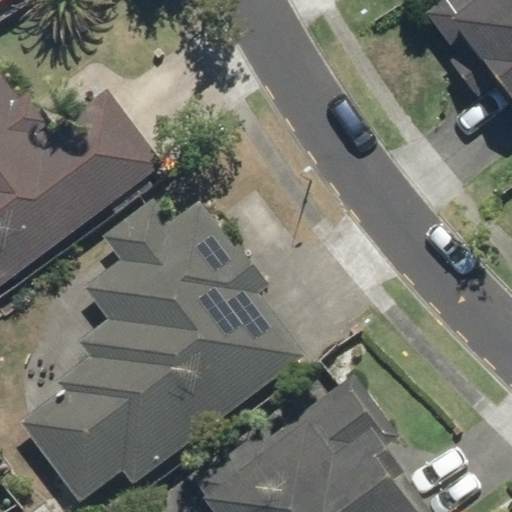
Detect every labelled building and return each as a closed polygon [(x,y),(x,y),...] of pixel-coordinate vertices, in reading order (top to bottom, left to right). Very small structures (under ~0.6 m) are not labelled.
[(0,0),(0,10),(16,0),(0,0)] [(511,0),(437,0),(423,11),(511,130),(511,0)] [(0,292),(161,171),(104,95),(44,140),(0,81),(0,292)] [(133,492),(307,361),(260,300),(268,294),(201,206),(169,230),(150,205),(101,242),(119,266),(80,295),(104,327),(78,347),(87,359),(51,387),(58,396),(11,431),(73,511),(74,511),(121,476),(133,492)] [(301,436),(200,511),(408,511),(395,494),(405,486),(384,458),(403,444),(352,377),(291,423),(301,436)]
